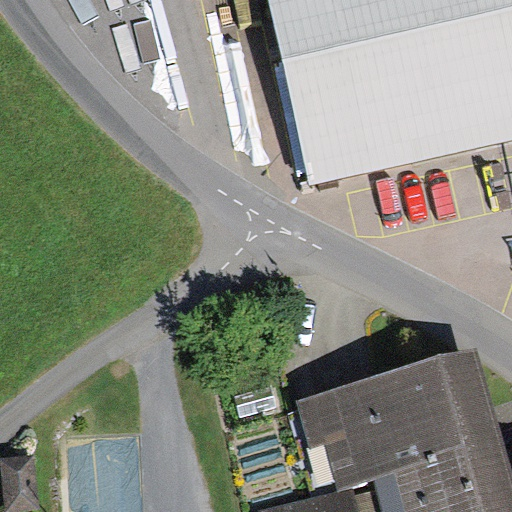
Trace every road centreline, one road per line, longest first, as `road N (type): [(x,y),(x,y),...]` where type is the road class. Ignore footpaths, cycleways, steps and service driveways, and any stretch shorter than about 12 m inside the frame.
road 1 (unclassified): [(312,236),(260,214),(118,113),(16,0)]
road 2 (residential): [(511,345),(312,236)]
